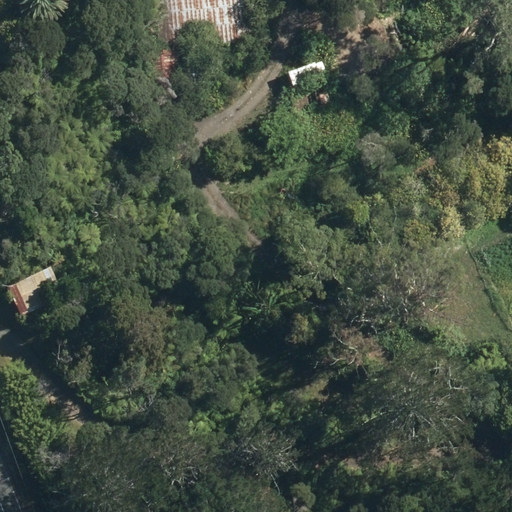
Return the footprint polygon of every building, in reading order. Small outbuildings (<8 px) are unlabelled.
[(146,48),(151,104),(184,101),(179,47),(264,39),(259,0),(150,0),(155,47),(146,48)] [(183,53),(186,85),(207,82),(203,51),(183,53)] [(327,60),(289,72),(294,88),(333,76),(327,60)] [(9,283),(22,314),(65,295),(51,265),(9,283)] [(86,443),(58,416),(46,427),(74,455),(86,443)]
